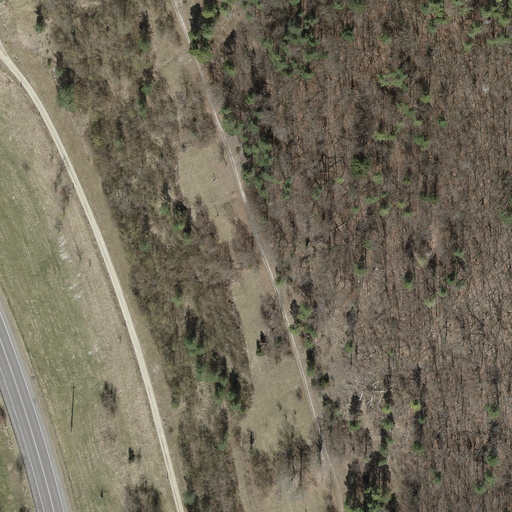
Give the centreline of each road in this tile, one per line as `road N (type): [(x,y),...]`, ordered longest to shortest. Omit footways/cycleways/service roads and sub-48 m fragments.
road 1 (track): [(341,511),(333,459),(262,236),(174,0)]
road 2 (track): [(0,47),(59,136),(110,263),(182,511)]
road 3 (trunk): [(0,337),(55,511)]
